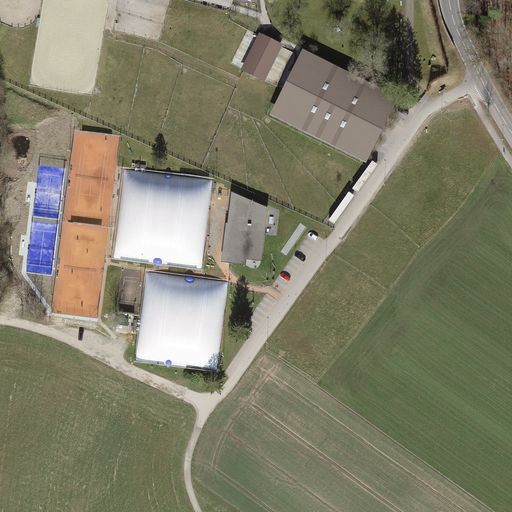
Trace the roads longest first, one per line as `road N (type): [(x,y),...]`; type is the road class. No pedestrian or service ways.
road 1 (residential): [(204,401),(224,390),(416,125),(483,80)]
road 2 (track): [(0,319),(76,340),(204,401),(187,465),(198,511)]
